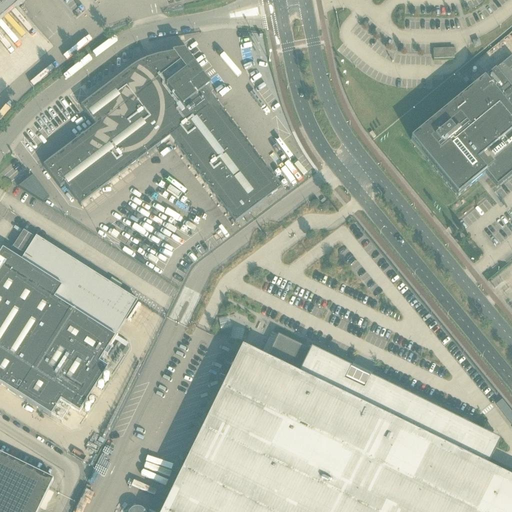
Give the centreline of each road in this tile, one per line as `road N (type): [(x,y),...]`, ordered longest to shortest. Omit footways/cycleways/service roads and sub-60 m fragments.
road 1 (tertiary): [(280,17),(297,101),(317,141),(511,382)]
road 2 (tertiary): [(511,340),(355,151),(327,98),(306,6)]
road 3 (unclassified): [(0,148),(63,86),(140,32),(215,19)]
road 4 (unknown): [(184,311),(160,295),(180,254),(217,217),(237,243)]
road 5 (unknown): [(0,398),(67,439),(86,433),(106,405)]
